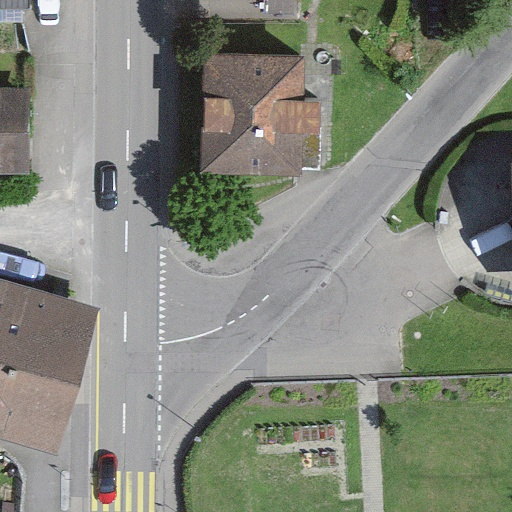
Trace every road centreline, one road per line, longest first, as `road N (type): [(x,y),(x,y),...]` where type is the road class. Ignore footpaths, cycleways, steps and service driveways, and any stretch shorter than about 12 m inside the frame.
road 1 (tertiary): [(511,32),(257,306),(195,338),(125,345)]
road 2 (primary): [(125,345),(130,0)]
road 3 (primary): [(123,511),(125,345)]
